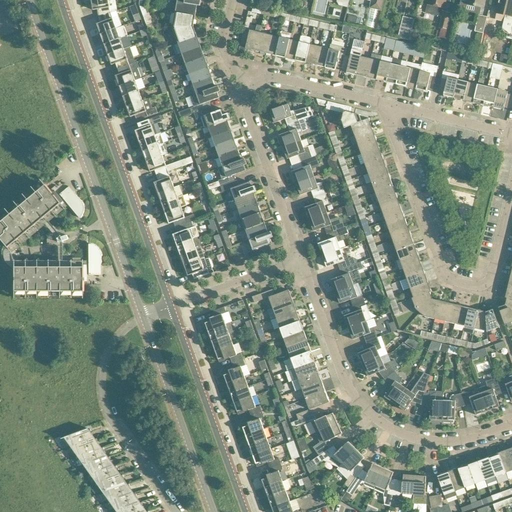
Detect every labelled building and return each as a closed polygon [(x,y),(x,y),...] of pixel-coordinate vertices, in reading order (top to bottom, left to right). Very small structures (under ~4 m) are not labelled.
[(97,9),(99,16),(111,13),(108,0),(89,0),(91,7),(92,7),(93,10),(97,9)] [(364,0),(371,1),(369,8),(382,11),(384,0),(364,0)] [(444,9),(445,0),(428,0),(425,12),(441,16),(442,8),(444,9)] [(498,4),(495,13),(505,15),(502,27),(503,28),(503,30),(504,31),(505,32),(506,33),(507,34),(506,39),(511,40),(511,0),(497,0),(496,4),(498,4)] [(200,6),(177,2),(175,12),(195,16),(197,6),(200,6)] [(145,7),(140,6),(143,15),(146,25),(152,22),(149,13),(147,14),(145,7)] [(274,18),(274,17),(276,12),(263,9),(262,14),(274,18)] [(447,30),(451,12),(443,10),(439,28),(447,30)] [(175,12),(173,28),(193,27),(195,16),(175,12)] [(116,29),(111,13),(99,16),(101,22),(96,24),(97,27),(96,27),(99,35),(100,34),(116,29)] [(474,31),(483,33),(487,17),(478,15),(474,31)] [(409,40),(415,19),(403,16),(398,38),(409,40)] [(244,31),(240,45),(246,46),(246,48),(245,49),(246,50),(246,48),(249,49),(256,51),(255,52),(256,52),(260,32),(262,26),(257,25),(255,31),(250,30),(249,32),(244,31)] [(116,29),(100,34),(103,41),(102,41),(103,44),(103,45),(127,36),(124,26),(116,29)] [(193,27),(173,28),(178,44),(197,37),(193,27)] [(260,32),(256,52),(256,51),(266,53),(270,35),(266,34),(267,32),(262,31),(261,33),(260,32)] [(281,31),(280,37),(275,57),(276,57),(276,56),(285,58),(290,40),(291,34),(281,31)] [(275,57),(280,37),(270,35),(266,53),(275,55),(275,57)] [(127,36),(103,45),(105,48),(108,54),(108,55),(130,47),(127,40),(127,38),(127,36)] [(301,36),(300,42),(295,61),(296,60),(305,63),(310,44),(311,38),(301,36)] [(178,44),(182,54),(201,47),(197,37),(178,44)] [(345,55),(342,69),(347,70),(346,72),(346,74),(347,74),(347,73),(357,75),(361,57),(365,42),(354,39),(352,50),(346,49),(345,55)] [(295,61),(300,42),(290,40),(285,58),(295,60),(295,61)] [(470,50),(478,52),(480,42),(472,40),(470,50)] [(315,66),(320,47),(310,44),(305,63),(315,65),(315,66)] [(336,68),(342,69),(345,55),(346,49),(346,48),(331,44),(330,49),(325,67),(335,70),(335,71),(335,70),(336,68)] [(108,54),(106,55),(109,63),(110,62),(111,65),(116,64),(118,69),(135,62),(130,47),(108,55),(108,54)] [(182,54),(185,64),(204,57),(201,47),(182,54)] [(330,49),(320,47),(315,66),(316,65),(325,67),(330,49)] [(160,50),(156,52),(160,62),(164,60),(162,55),(160,50)] [(367,78),(367,77),(376,80),(382,56),(372,54),(371,59),(366,78),(367,78)] [(508,56),(501,54),(500,61),(507,63),(508,56)] [(382,56),(376,80),(386,82),(386,83),(392,59),(382,56)] [(204,57),(185,64),(189,74),(208,67),(204,57)] [(371,59),(361,57),(357,75),(366,77),(366,78),(371,59)] [(160,62),(163,72),(168,70),(166,65),(170,64),(168,59),(164,60),(160,62)] [(387,82),(396,84),(402,61),(392,59),(386,83),(387,82)] [(402,61),(396,84),(406,87),(406,88),(411,69),(412,63),(402,61)] [(116,79),(115,79),(118,87),(119,86),(135,80),(141,78),(137,68),(139,67),(137,62),(135,62),(118,69),(120,74),(115,76),(116,79)] [(423,63),(421,71),(416,89),(426,91),(426,93),(426,92),(427,89),(433,91),(438,67),(423,63)] [(189,74),(193,84),(212,77),(208,67),(189,74)] [(171,69),(168,70),(163,72),(167,82),(171,80),(175,79),(171,69)] [(407,87),(416,89),(421,71),(411,69),(406,88),(407,87)] [(160,71),(155,73),(159,83),(164,82),(160,71)] [(444,93),(443,96),(443,97),(444,97),(444,96),(454,98),(458,80),(459,75),(443,72),(438,92),(444,93)] [(212,77),(193,84),(196,94),(218,86),(215,87),(212,77)] [(140,88),(145,87),(142,78),(137,80),(140,88)] [(139,91),(135,80),(119,86),(121,93),(122,96),(121,97),(139,91)] [(468,82),(458,80),(454,98),(463,100),(463,102),(468,82)] [(164,82),(159,83),(163,93),(167,92),(164,82)] [(478,85),(468,82),(463,102),(464,100),(473,103),(478,85)] [(488,87),(478,85),(473,103),(483,105),(483,106),(488,87)] [(190,97),(193,107),(192,108),(194,113),(211,107),(209,102),(219,98),(217,93),(220,92),(218,86),(196,94),(190,97)] [(498,89),(488,87),(483,106),(484,105),(493,108),(498,89)] [(503,111),(503,110),(504,108),(510,109),(511,98),(511,95),(507,94),(508,92),(498,89),(493,108),(503,110),(503,111)] [(125,107),(142,101),(139,91),(121,97),(122,97),(123,100),(124,100),(126,106),(125,107)] [(275,91),(269,93),(271,99),(278,97),(275,91)] [(149,98),(142,101),(125,107),(128,115),(129,114),(130,117),(135,115),(137,121),(158,113),(155,107),(152,108),(149,98)] [(317,99),(319,105),(327,107),(328,102),(317,99)] [(362,121),(359,115),(361,115),(359,114),(348,112),(350,107),(328,102),(327,107),(326,109),(343,113),(341,121),(344,128),(351,126),(351,125),(362,121)] [(287,125),(299,121),(305,119),(313,116),(310,107),(311,107),(311,106),(295,111),(295,110),(290,112),(288,104),(270,111),(274,123),(285,119),(287,125)] [(211,107),(194,113),(196,119),(201,117),(205,128),(208,126),(230,118),(228,113),(225,114),(223,109),(213,113),(211,107)] [(162,121),(160,115),(138,124),(140,129),(135,131),(136,133),(135,134),(138,142),(139,141),(160,133),(161,133),(157,123),(162,121)] [(368,119),(362,121),(351,125),(351,126),(354,135),(372,129),(369,119),(370,119),(369,118),(368,119)] [(283,147),(301,141),(299,134),(303,132),(308,129),(305,119),(299,121),(287,125),(289,132),(279,135),(283,147)] [(210,132),(206,134),(207,138),(212,137),(231,130),(227,120),(208,126),(210,132)] [(354,135),(358,145),(377,138),(376,138),(375,138),(372,129),(354,135)] [(234,140),(231,130),(212,137),(215,147),(234,140)] [(329,133),(332,143),(338,141),(334,131),(329,133)] [(160,133),(139,141),(141,148),(142,151),(141,151),(141,152),(159,146),(164,144),(160,133)] [(377,138),(358,145),(361,154),(379,148),(376,138),(377,138)] [(238,150),(234,140),(215,147),(219,157),(238,150)] [(301,141),(283,147),(287,159),(289,158),(298,155),(300,161),(316,156),(316,155),(314,149),(312,145),(304,148),(301,141)] [(341,151),(338,141),(332,143),(336,152),(341,151)] [(159,146),(141,152),(142,152),(143,155),(144,155),(146,161),(162,156),(159,146)] [(361,154),(365,164),(384,157),(383,157),(382,157),(379,148),(361,154)] [(242,160),(238,150),(219,157),(223,167),(245,159),(242,160)] [(336,152),(339,162),(345,160),(341,151),(336,152)] [(162,156),(146,161),(145,161),(148,169),(149,169),(150,172),(155,170),(156,176),(168,172),(193,163),(191,157),(166,166),(162,156)] [(294,171),(292,171),(296,183),(314,177),(312,170),(320,166),(316,156),(300,161),(302,168),(294,171)] [(365,164),(368,173),(386,167),(383,158),(384,157),(365,164)] [(218,169),(222,179),(218,180),(220,186),(235,181),(233,175),(246,171),(244,165),(247,164),(245,159),(223,167),(218,169)] [(348,170),(345,160),(339,162),(343,172),(348,170)] [(202,163),(197,165),(201,175),(209,173),(205,162),(202,163)] [(368,173),(372,183),(391,176),(390,176),(389,176),(386,167),(368,173)] [(343,172),(346,181),(352,179),(348,170),(343,172)] [(154,186),(156,193),(174,187),(168,172),(156,176),(158,181),(154,183),(155,185),(154,186)] [(372,183),(375,192),(393,186),(389,177),(391,176),(372,183)] [(311,191),(313,197),(325,193),(321,182),(317,184),(314,177),(296,183),(300,195),(311,191)] [(346,181),(350,191),(355,189),(352,179),(346,181)] [(235,181),(220,186),(222,192),(231,189),(234,199),(256,191),(255,186),(252,187),(250,182),(239,186),(237,180),(235,181)] [(65,208),(46,185),(0,222),(0,238),(5,244),(4,246),(3,247),(3,248),(2,249),(2,250),(2,251),(2,252),(2,254),(2,256),(2,258),(2,259),(3,261),(4,263),(5,265),(6,266),(7,267),(7,268),(9,269),(11,270),(13,271),(15,272),(15,291),(84,292),(84,291),(84,261),(52,261),(48,261),(28,261),(19,261),(15,250),(22,244),(49,222),(65,208)] [(81,201),(76,194),(69,186),(60,194),(80,218),(81,217),(81,216),(82,216),(83,215),(83,213),(84,212),(84,211),(84,210),(84,209),(84,208),(84,207),(84,206),(83,204),(83,203),(82,202),(81,201)] [(396,195),(393,186),(375,192),(379,202),(397,195),(396,195)] [(177,197),(174,187),(156,193),(157,194),(158,193),(160,199),(159,200),(161,203),(160,203),(160,204),(177,197)] [(202,188),(198,190),(201,200),(206,199),(202,188)] [(359,199),(355,189),(350,191),(353,200),(359,199)] [(257,192),(256,191),(234,199),(238,209),(257,203),(254,193),(257,192)] [(329,204),(325,193),(313,197),(316,204),(305,208),(309,219),(327,213),(325,206),(329,204)] [(177,197),(160,204),(161,204),(162,207),(163,207),(165,213),(181,208),(187,206),(183,195),(177,197)] [(400,205),(396,196),(398,195),(397,195),(379,202),(382,212),(400,205)] [(353,200),(357,210),(362,208),(359,199),(353,200)] [(257,203),(238,209),(242,220),(261,213),(257,203)] [(404,214),(403,215),(400,205),(382,212),(386,221),(404,214)] [(185,217),(181,208),(165,213),(164,214),(167,221),(168,221),(169,224),(173,222),(175,228),(187,223),(196,220),(194,214),(185,217)] [(357,210),(360,220),(365,218),(362,208),(357,210)] [(264,223),(261,213),(242,220),(245,230),(264,223)] [(327,213),(309,219),(313,231),(324,227),(326,234),(345,227),(342,218),(339,217),(330,220),(327,213)] [(404,215),(404,214),(386,221),(389,231),(407,224),(403,215),(404,215)] [(369,227),(365,218),(360,220),(364,229),(369,227)] [(174,237),(173,238),(175,245),(175,246),(177,245),(193,239),(197,237),(199,237),(195,227),(198,226),(196,220),(187,223),(175,228),(177,233),(173,234),(174,237)] [(264,223),(245,230),(249,240),(271,232),(268,233),(264,223)] [(389,231),(393,240),(411,234),(411,233),(410,234),(407,224),(389,231)] [(329,240),(318,244),(322,256),(340,249),(338,242),(345,239),(344,235),(348,233),(346,227),(345,227),(326,234),(329,240)] [(372,237),(369,227),(364,229),(367,239),(372,237)] [(273,237),(271,232),(249,240),(253,250),(247,252),(250,260),(265,254),(262,247),(272,243),(270,238),(273,237)] [(393,240),(396,250),(414,244),(410,234),(411,234),(393,240)] [(232,246),(228,236),(223,238),(227,248),(232,246)] [(193,239),(177,245),(179,251),(178,252),(179,255),(201,248),(200,245),(201,245),(200,240),(198,240),(197,237),(193,239)] [(367,239),(371,248),(376,246),(372,237),(367,239)] [(90,244),(89,244),(89,275),(101,275),(101,266),(101,256),(101,255),(101,254),(101,253),(100,252),(100,251),(100,250),(99,249),(98,249),(97,247),(96,246),(94,245),(93,245),(91,244),(90,244)] [(417,253),(414,244),(396,250),(400,260),(418,253),(417,253)] [(379,256),(376,246),(371,248),(374,258),(379,256)] [(201,248),(179,255),(179,256),(180,256),(181,259),(182,259),(184,265),(205,258),(201,248)] [(337,263),(339,270),(351,265),(347,255),(343,256),(340,249),(322,256),(326,267),(337,263)] [(224,253),(218,255),(220,261),(226,259),(224,253)] [(418,253),(400,260),(403,269),(421,263),(417,253),(418,253)] [(383,266),(379,256),(374,258),(378,268),(383,266)] [(205,258),(183,266),(185,273),(187,273),(188,276),(192,274),(194,279),(214,272),(209,258),(205,259),(205,258)] [(331,280),(335,292),(353,285),(351,278),(355,276),(354,272),(363,268),(361,262),(351,265),(339,270),(342,276),(331,280)] [(424,272),(421,263),(403,269),(407,279),(425,272),(424,272)] [(378,268),(381,277),(386,275),(383,266),(378,268)] [(425,272),(407,279),(410,288),(428,282),(424,273),(425,272)] [(381,277),(385,287),(390,285),(386,275),(381,277)] [(412,299),(432,291),(431,291),(428,282),(410,288),(413,298),(412,298),(412,299)] [(353,285),(335,292),(340,303),(350,300),(352,306),(364,301),(362,294),(360,294),(356,284),(353,285)] [(393,294),(390,285),(385,287),(388,296),(393,294)] [(272,307),(273,308),(293,300),(289,290),(275,295),(273,289),(252,297),(254,303),(269,297),(272,307)] [(416,309),(420,313),(433,298),(432,298),(432,299),(430,292),(431,292),(432,292),(432,291),(412,299),(416,309)] [(388,296),(391,306),(397,304),(393,294),(388,296)] [(433,299),(433,298),(420,313),(424,316),(435,319),(439,300),(439,301),(432,299),(433,299)] [(296,311),(293,300),(273,308),(276,318),(296,311)] [(440,300),(439,300),(435,319),(445,321),(449,303),(439,301),(440,300)] [(355,312),(344,316),(348,328),(366,321),(371,320),(364,301),(352,306),(355,312)] [(445,321),(455,324),(459,304),(459,305),(449,303),(445,321)] [(400,314),(397,304),(391,306),(395,316),(400,314)] [(459,304),(455,324),(465,326),(469,308),(459,305),(459,304)] [(498,306),(498,307),(505,325),(507,324),(511,323),(511,322),(511,310),(505,304),(505,305),(504,305),(499,307),(499,306),(498,306)] [(204,321),(208,331),(226,325),(226,324),(222,314),(226,313),(224,307),(213,311),(215,317),(204,321)] [(465,326),(475,328),(479,310),(479,309),(479,310),(469,308),(465,326)] [(486,311),(487,331),(499,327),(492,308),(492,310),(486,312),(486,311)] [(475,328),(487,331),(486,311),(486,312),(479,310),(475,328)] [(276,318),(280,328),(300,321),(296,311),(276,318)] [(304,331),(300,321),(280,328),(284,338),(304,331)] [(369,328),(366,321),(348,328),(353,340),(363,336),(366,342),(377,338),(374,327),(369,328)] [(397,330),(394,322),(389,324),(392,332),(397,330)] [(212,341),(229,335),(234,333),(230,323),(226,325),(208,331),(212,341)] [(248,328),(251,338),(256,336),(252,326),(248,328)] [(284,338),(287,348),(307,341),(304,331),(284,338)] [(259,336),(263,346),(267,344),(266,339),(264,334),(259,336)] [(212,341),(215,351),(233,345),(229,335),(212,341)] [(358,354),(363,365),(380,357),(377,351),(382,348),(377,338),(366,342),(368,349),(358,354)] [(283,350),(283,351),(286,359),(287,360),(291,358),(311,351),(307,341),(287,348),(283,350)] [(504,341),(495,344),(497,350),(506,347),(504,341)] [(233,345),(215,351),(219,362),(230,358),(232,363),(243,359),(241,354),(237,355),(233,345)] [(291,358),(295,369),(315,361),(311,351),(291,358)] [(383,364),(380,357),(363,365),(368,377),(378,372),(384,380),(395,371),(388,363),(383,364)] [(245,365),(243,359),(232,363),(234,369),(223,373),(227,383),(244,377),(241,367),(245,365)] [(268,368),(265,360),(259,362),(262,370),(268,368)] [(295,380),(298,379),(318,371),(315,361),(295,369),(291,370),(291,372),(291,373),(292,374),(292,376),(293,377),(294,378),(295,380)] [(298,379),(302,389),(322,382),(318,372),(318,371),(298,379)] [(402,380),(395,371),(384,380),(391,387),(384,397),(395,404),(405,388),(399,384),(402,380)] [(405,388),(395,404),(405,411),(411,402),(421,405),(425,392),(430,376),(430,375),(424,373),(411,391),(405,388)] [(244,377),(227,383),(230,393),(248,387),(244,377)] [(497,382),(502,394),(508,392),(511,402),(511,381),(510,382),(508,378),(497,382)] [(487,385),(479,388),(481,393),(488,411),(499,407),(496,396),(502,394),(497,382),(496,382),(495,379),(486,381),(487,385)] [(325,392),(322,382),(302,389),(306,399),(325,392)] [(230,393),(234,403),(252,397),(248,387),(230,393)] [(461,393),(463,407),(472,405),(476,415),(488,411),(481,393),(474,395),(472,391),(461,393)] [(329,402),(325,392),(306,399),(309,410),(329,402)] [(430,419),(431,419),(431,422),(442,423),(443,400),(443,393),(425,392),(421,405),(430,408),(430,419)] [(443,400),(442,423),(454,423),(454,420),(455,420),(455,409),(463,407),(461,393),(451,396),(450,401),(443,400)] [(252,397),(234,403),(238,414),(249,410),(251,416),(262,411),(260,406),(255,407),(252,397)] [(296,414),(298,420),(310,416),(308,410),(296,414)] [(264,417),(262,411),(251,416),(253,421),(242,425),(246,435),(263,429),(260,419),(264,417)] [(298,420),(291,423),(292,426),(297,427),(300,425),(312,421),(317,433),(337,423),(333,413),(328,415),(321,418),(319,412),(310,416),(298,420)] [(282,422),(286,432),(290,431),(286,421),(282,422)] [(320,443),(314,447),(319,456),(334,446),(336,444),(332,439),(338,436),(342,434),(337,423),(317,433),(316,433),(320,443)] [(65,438),(71,447),(95,438),(88,428),(61,438),(62,439),(65,438)] [(263,429),(246,435),(249,446),(267,439),(263,429)] [(290,431),(286,432),(289,442),(294,441),(290,431)] [(78,456),(101,447),(95,438),(71,447),(78,456)] [(249,446),(253,456),(271,449),(267,439),(249,446)] [(338,468),(343,463),(356,450),(348,442),(345,445),(338,451),(334,446),(319,456),(313,460),(317,465),(323,461),(338,468)] [(108,456),(101,447),(78,456),(84,465),(108,456)] [(271,449),(253,456),(257,466),(268,462),(270,468),(281,464),(279,458),(275,459),(271,449)] [(511,458),(509,449),(499,453),(506,473),(511,470),(511,458)] [(364,458),(356,450),(343,463),(338,468),(337,469),(347,480),(351,475),(356,478),(359,474),(362,470),(364,467),(360,462),(361,462),(361,461),(364,458)] [(499,453),(488,457),(495,477),(506,473),(499,453)] [(91,474),(114,465),(108,456),(84,465),(91,474)] [(488,457),(478,460),(485,480),(495,477),(488,457)] [(478,460),(468,464),(475,484),(485,480),(478,460)] [(349,488),(346,492),(352,496),(358,488),(364,485),(374,490),(376,485),(383,468),(373,463),(371,468),(370,468),(368,473),(362,470),(359,474),(356,478),(349,488)] [(283,469),(281,464),(270,468),(272,473),(261,477),(264,488),(282,481),(279,471),(283,469)] [(468,465),(458,468),(465,488),(475,484),(468,464),(468,465)] [(121,474),(114,465),(91,474),(97,483),(121,474)] [(376,485),(374,490),(383,494),(384,503),(384,505),(390,506),(396,484),(390,483),(392,478),(392,477),(394,472),(383,468),(376,485)] [(458,468),(448,472),(455,491),(465,488),(458,468)] [(448,472),(437,475),(443,492),(446,500),(457,496),(455,491),(448,472)] [(104,492),(127,483),(121,474),(97,483),(104,492)] [(356,478),(351,475),(347,480),(346,482),(344,484),(349,488),(356,478)] [(398,496),(401,493),(413,494),(415,475),(403,475),(403,479),(402,479),(402,486),(396,484),(390,506),(395,508),(398,496)] [(413,494),(413,502),(425,503),(425,495),(426,481),(426,476),(415,475),(413,494)] [(264,488),(268,498),(286,491),(282,481),(264,488)] [(315,488),(311,482),(305,485),(307,490),(315,488)] [(133,493),(127,483),(104,492),(110,502),(133,493)] [(501,493),(502,493),(503,498),(511,494),(511,489),(501,493)] [(268,498),(272,508),(290,501),(286,491),(268,498)] [(110,502),(117,511),(140,502),(133,493),(110,502)] [(441,495),(435,496),(437,508),(437,511),(450,511),(448,505),(443,506),(441,495)] [(511,497),(503,501),(505,506),(511,503),(511,497)] [(298,511),(298,510),(293,511),(290,501),(272,508),(273,511),(298,511)] [(503,501),(493,504),(495,510),(505,506),(503,501)] [(117,511),(143,511),(146,511),(140,502),(117,511)]
